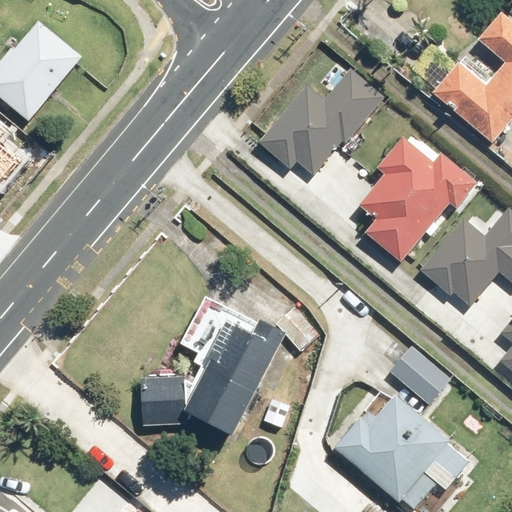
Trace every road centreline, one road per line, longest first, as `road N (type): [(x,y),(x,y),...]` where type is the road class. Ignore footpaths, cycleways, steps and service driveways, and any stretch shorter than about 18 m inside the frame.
road 1 (secondary): [(0,323),(238,39)]
road 2 (residential): [(0,347),(194,511)]
